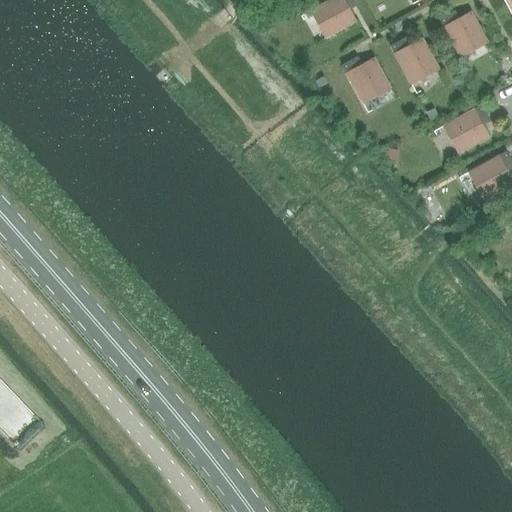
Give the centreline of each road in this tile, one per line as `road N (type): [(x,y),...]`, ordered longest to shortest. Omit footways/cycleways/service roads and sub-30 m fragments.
road 1 (primary): [(250,511),(0,215)]
road 2 (unclassified): [(201,511),(0,276)]
